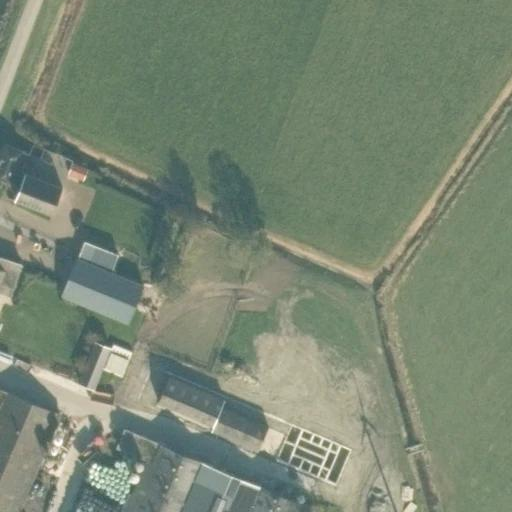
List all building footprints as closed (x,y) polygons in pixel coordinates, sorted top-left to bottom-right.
[(21,173),(28,154),(4,144),(0,155),(0,180),(20,188),(15,202),(52,216),(62,188),(21,173)] [(85,241),(78,259),(111,272),(118,254),(85,241)] [(0,292),(11,297),(22,265),(0,256),(0,292)] [(143,286),(111,272),(78,259),(77,258),(62,296),(128,323),(143,286)] [(78,382),(95,389),(111,347),(94,340),(78,382)] [(154,363),(138,399),(319,476),(334,439),(154,363)] [(0,511),(18,511),(46,449),(61,414),(0,388),(0,511)] [(147,462),(125,511),(189,511),(201,485),(244,502),(239,511),(304,511),(307,505),(125,429),(117,449),(147,462)]
